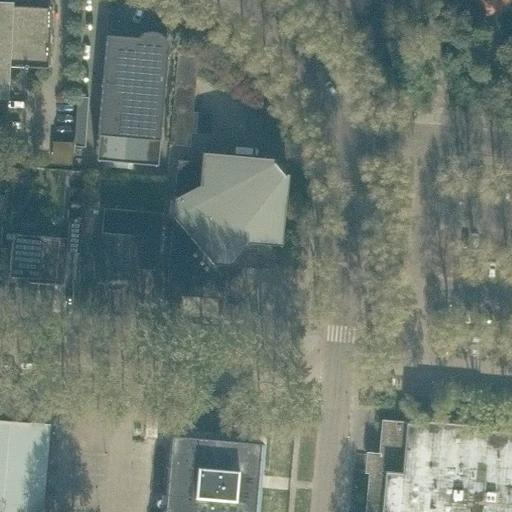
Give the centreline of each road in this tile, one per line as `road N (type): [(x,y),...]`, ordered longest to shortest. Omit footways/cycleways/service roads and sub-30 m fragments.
road 1 (residential): [(0,350),(337,378)]
road 2 (unclassified): [(337,378),(353,193),(345,138)]
road 3 (unclassified): [(345,138),(304,56),(238,0)]
road 4 (residential): [(511,144),(345,138)]
road 5 (unclassified): [(325,511),(337,378)]
